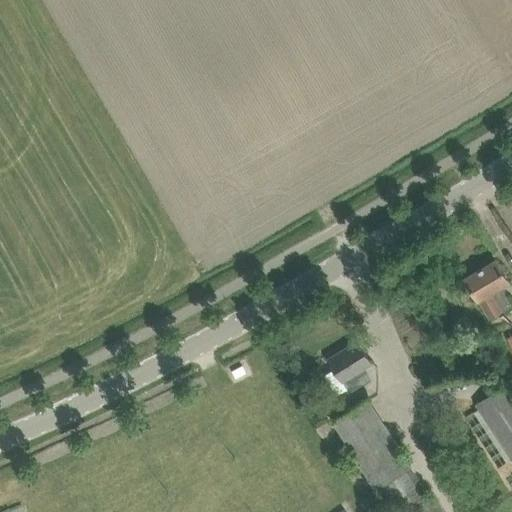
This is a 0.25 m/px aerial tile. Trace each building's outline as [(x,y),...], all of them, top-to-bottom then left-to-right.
[(465,277),(475,294),(479,300),(489,317),(510,304),(500,287),(509,282),(495,259),(465,277)] [(460,335),(448,341),(456,356),(468,349),(460,335)] [(335,368),(325,375),(337,394),(347,387),(344,381),(372,363),(357,340),(328,358),(335,368)] [(511,461),(511,390),(506,381),(474,402),(511,461)] [(439,511),(368,398),(334,419),(376,487),(380,485),(396,511),(439,511)]
